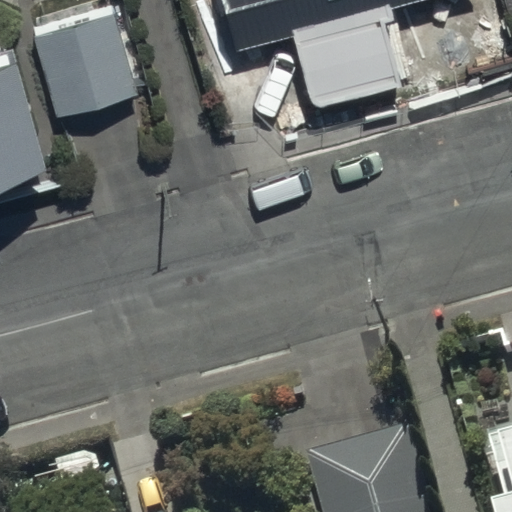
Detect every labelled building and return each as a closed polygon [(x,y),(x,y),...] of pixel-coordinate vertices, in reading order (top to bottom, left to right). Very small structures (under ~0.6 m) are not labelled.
[(511,0),(222,0),(236,50),(353,19),(358,36),(395,26),(391,13),(438,0),(457,0),(464,21),(504,10),(507,22),(511,20),(511,0)] [(113,15),(31,38),(54,123),(137,100),(113,15)] [(0,195),(46,182),(14,70),(0,73),(0,195)] [(511,511),(511,428),(488,435),(510,511),(511,511)] [(429,511),(411,442),(311,470),(323,511),(429,511)]
